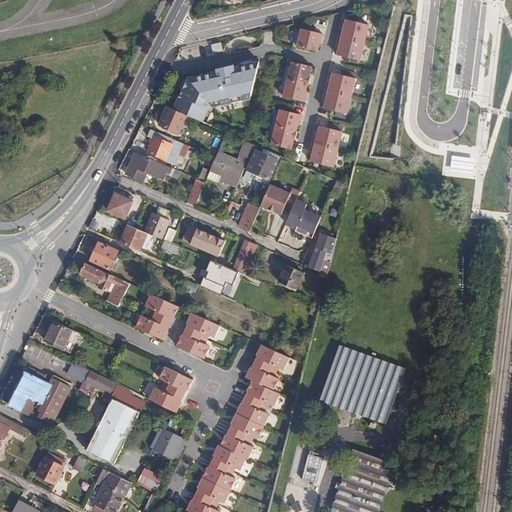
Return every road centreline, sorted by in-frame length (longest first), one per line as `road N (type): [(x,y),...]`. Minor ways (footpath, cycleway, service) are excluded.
road 1 (residential): [(176,482),(226,381),(25,284)]
road 2 (residential): [(298,256),(98,170)]
road 3 (residential): [(322,62),(270,49),(184,69),(155,57)]
road 4 (secondary): [(155,57),(98,170)]
